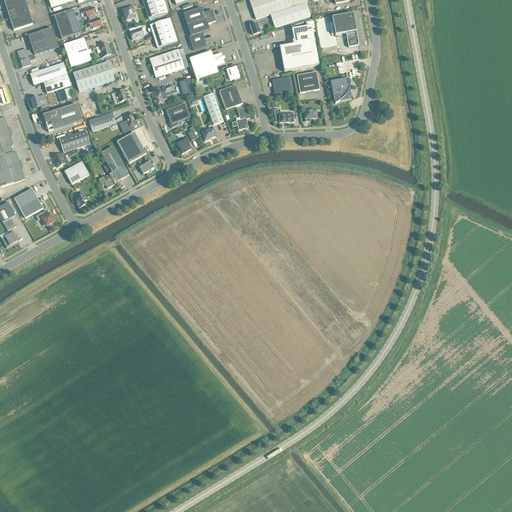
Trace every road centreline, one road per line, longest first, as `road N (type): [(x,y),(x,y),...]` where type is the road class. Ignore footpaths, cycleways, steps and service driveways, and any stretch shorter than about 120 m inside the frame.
road 1 (secondary): [(405,0),(435,176),(413,297),(375,364),(330,412),(175,511)]
road 2 (unclassified): [(368,0),(375,54),(358,120),(339,135),(266,137)]
road 3 (unclassified): [(73,227),(32,141),(0,41)]
road 4 (unclassified): [(174,171),(106,0)]
road 5 (unclassified): [(266,137),(227,0)]
road 6 (track): [(0,308),(119,240)]
